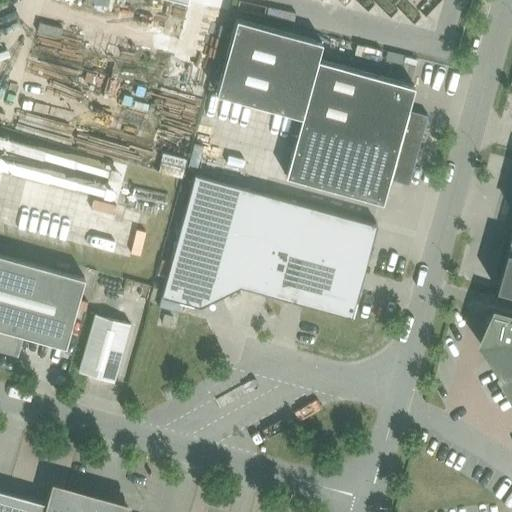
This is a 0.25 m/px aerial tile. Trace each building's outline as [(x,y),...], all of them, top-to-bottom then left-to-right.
[(214,94),(301,117),(418,149),(428,115),(408,109),(415,86),(317,59),(322,42),(235,18),(214,94)] [(47,123),(50,111),(27,104),(23,116),(47,123)] [(58,122),(87,128),(90,113),(60,108),(58,122)] [(301,117),(285,176),(383,203),(389,179),(409,184),(418,149),(301,117)] [(101,139),(120,138),(120,122),(100,123),(101,139)] [(127,128),(125,143),(157,147),(158,132),(127,128)] [(148,233),(158,184),(91,170),(89,181),(76,178),(76,176),(33,167),(28,192),(8,188),(5,204),(148,233)] [(194,174),(172,257),(161,296),(200,306),(240,286),(351,317),(377,224),(194,174)] [(511,292),(511,251),(506,250),(495,288),(511,292)] [(24,335),(65,346),(84,278),(0,254),(0,349),(18,354),(24,335)] [(511,313),(493,308),(483,341),(483,342),(483,343),(502,375),(505,373),(511,385),(511,313)] [(78,371),(113,381),(130,323),(95,313),(78,371)] [(257,370),(218,387),(223,397),(261,380),(257,370)] [(312,404),(334,395),(331,385),(308,394),(312,404)] [(0,511),(127,511),(128,509),(63,491),(50,488),(46,502),(8,492),(0,489),(0,511)]
